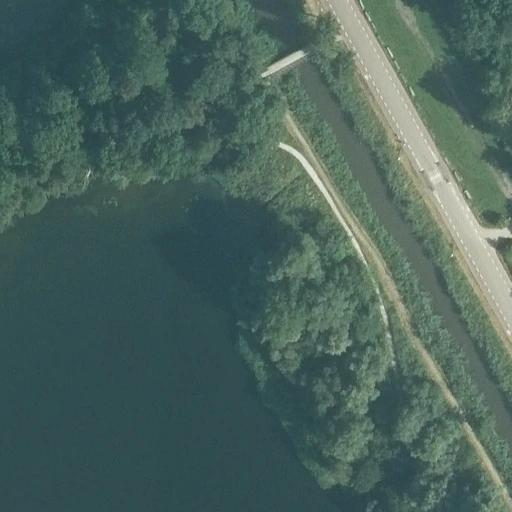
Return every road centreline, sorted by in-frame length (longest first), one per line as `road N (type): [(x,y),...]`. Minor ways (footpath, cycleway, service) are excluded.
road 1 (unknown): [(317,165),(511,511)]
road 2 (unclassified): [(511,316),(334,0)]
